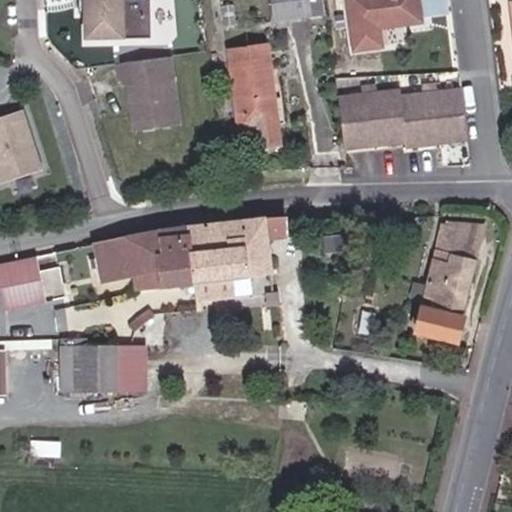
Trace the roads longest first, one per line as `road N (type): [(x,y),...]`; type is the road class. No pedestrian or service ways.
road 1 (residential): [(492,189),(233,201),(110,225)]
road 2 (residential): [(26,0),(34,52),(69,102),(110,225)]
road 3 (secondary): [(456,511),(511,301)]
road 4 (residential): [(492,189),(473,0)]
